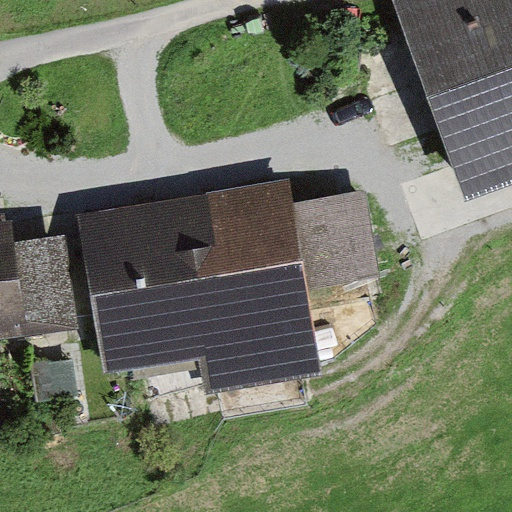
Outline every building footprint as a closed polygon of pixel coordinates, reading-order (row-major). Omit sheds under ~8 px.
[(465,180),(467,186),(511,169),(511,0),(398,0),(427,78),(465,180)] [(291,172),(79,210),(107,367),(208,349),(215,389),(326,369),(310,280),(304,245),(294,193),(291,172)] [(366,181),(294,193),(304,245),(310,280),(382,267),(366,181)] [(0,335),(76,325),(64,238),(12,245),(7,214),(0,215),(0,335)] [(83,390),(80,361),(43,365),(45,393),(83,390)]
